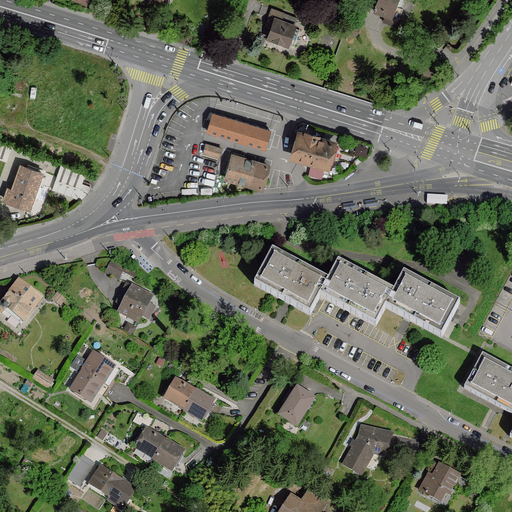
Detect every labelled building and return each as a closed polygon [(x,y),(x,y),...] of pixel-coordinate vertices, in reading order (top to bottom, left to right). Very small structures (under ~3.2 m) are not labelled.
[(398,0),(378,0),(375,11),(392,17),(398,0)] [(285,14),(283,21),(295,25),(298,18),(285,14)] [(283,21),(276,19),(268,37),(290,45),(290,43),(296,27),(296,26),(295,25),(283,21)] [(300,29),(296,27),(290,43),(295,45),(300,29)] [(195,35),(180,30),(176,41),(191,46),(195,35)] [(443,67),(429,55),(417,70),(431,82),(443,67)] [(215,114),(209,132),(264,148),(269,130),(215,114)] [(340,139),(297,127),(288,159),(331,171),(340,139)] [(221,149),(207,145),(205,152),(219,156),(221,149)] [(268,166),(233,156),(227,178),(262,187),(268,166)] [(63,163),(59,171),(76,177),(73,186),(56,180),(53,190),(80,200),(84,190),(81,189),(83,182),(87,171),(63,163)] [(9,189),(5,199),(29,208),(42,173),(22,165),(13,190),(9,189)] [(76,177),(59,171),(56,180),(73,186),(76,177)] [(329,281),(273,251),(255,285),(311,316),(321,298),(329,281)] [(135,279),(137,274),(113,260),(106,273),(119,280),(123,273),(135,279)] [(338,262),(329,281),(321,298),(375,327),(386,308),(395,292),(338,262)] [(405,274),(395,292),(386,308),(442,338),(461,304),(405,274)] [(40,300),(19,284),(0,307),(0,311),(4,314),(9,307),(25,319),(40,300)] [(124,303),(133,287),(128,284),(119,300),(124,303)] [(124,303),(119,312),(139,323),(152,298),(133,287),(124,303)] [(113,366),(95,354),(89,364),(84,371),(85,372),(102,383),(113,366)] [(511,369),(484,354),(464,389),(511,414),(511,369)] [(84,371),(89,364),(78,357),(73,364),(84,371)] [(102,383),(85,372),(73,390),(90,401),(102,383)] [(177,382),(167,399),(185,410),(196,392),(177,382)] [(314,399),(298,388),(283,412),(290,417),(287,420),(297,426),(314,399)] [(196,392),(185,410),(202,420),(213,401),(196,392)] [(392,434),(363,427),(360,437),(345,465),(362,474),(367,465),(363,461),(369,452),(387,456),(392,434)] [(147,431),(137,448),(155,459),(166,442),(147,431)] [(166,441),(166,442),(155,459),(155,460),(172,470),(183,452),(166,441)] [(90,462),(85,458),(73,474),(80,479),(85,471),(83,471),(90,462)] [(460,476),(441,465),(434,477),(430,475),(422,491),(440,501),(446,493),(449,494),(454,485),(460,476)] [(104,470),(93,486),(111,498),(110,500),(122,509),(135,490),(104,470)] [(468,481),(460,476),(454,485),(463,490),(468,481)] [(321,511),(327,504),(308,493),(301,503),(292,497),(281,511),(321,511)]
